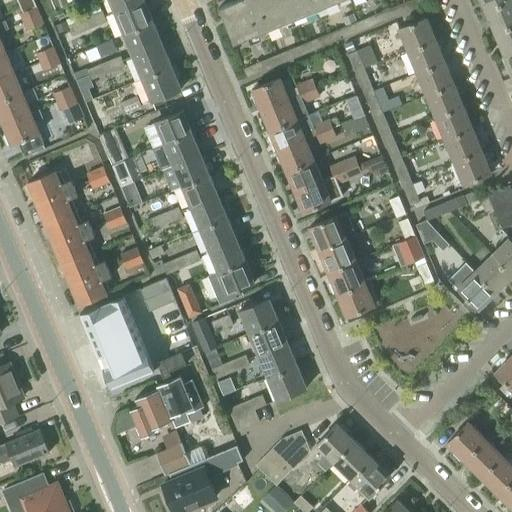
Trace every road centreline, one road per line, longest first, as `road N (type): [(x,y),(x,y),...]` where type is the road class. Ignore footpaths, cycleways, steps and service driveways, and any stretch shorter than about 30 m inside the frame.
road 1 (residential): [(395,437),(346,395),(181,0)]
road 2 (secondary): [(121,511),(0,228)]
road 3 (residential): [(511,322),(395,437)]
road 4 (residential): [(458,0),(511,131)]
